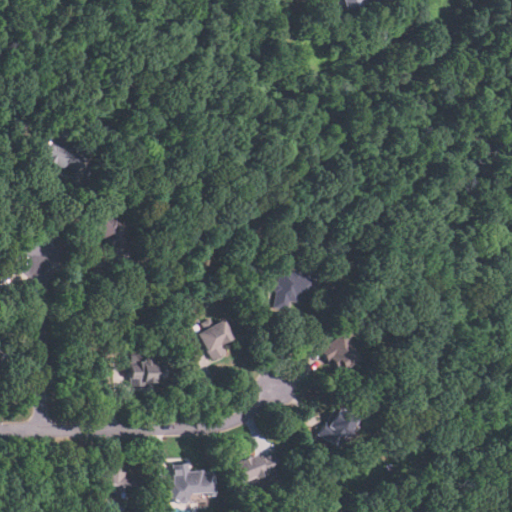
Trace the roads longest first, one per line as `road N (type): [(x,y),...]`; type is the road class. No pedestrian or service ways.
road 1 (residential): [(0,429),(221,424),(277,387)]
road 2 (residential): [(41,429),(41,259)]
